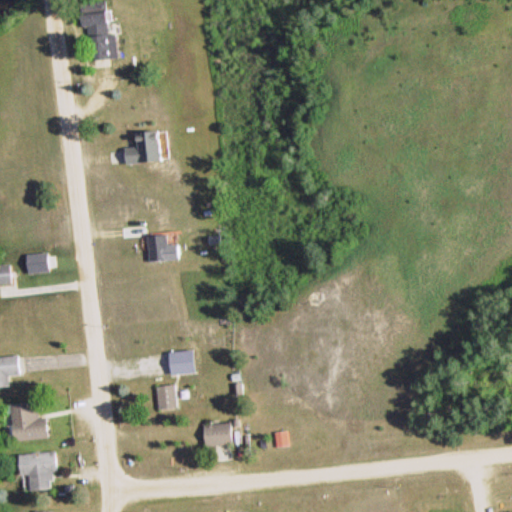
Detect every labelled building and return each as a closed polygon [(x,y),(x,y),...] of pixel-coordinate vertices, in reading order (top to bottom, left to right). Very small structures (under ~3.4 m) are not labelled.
[(123,11),(94,9),(92,32),(121,34),(123,11)] [(114,150),(114,161),(174,159),(173,131),(143,132),(144,149),(114,150)] [(171,257),(183,257),(183,233),(171,233),(171,257)] [(0,281),(20,282),(20,262),(0,262),(0,281)] [(0,387),(16,387),(15,373),(27,372),(26,356),(0,356),(0,387)] [(163,406),(183,406),(183,383),(163,383),(163,406)] [(21,439),(56,437),(55,416),(44,416),(43,401),(7,403),(10,436),(21,435),(21,439)] [(211,444),(241,443),(240,421),(210,422),(211,444)] [(24,451),(27,490),(59,488),(58,470),(65,469),(63,448),(24,451)]
